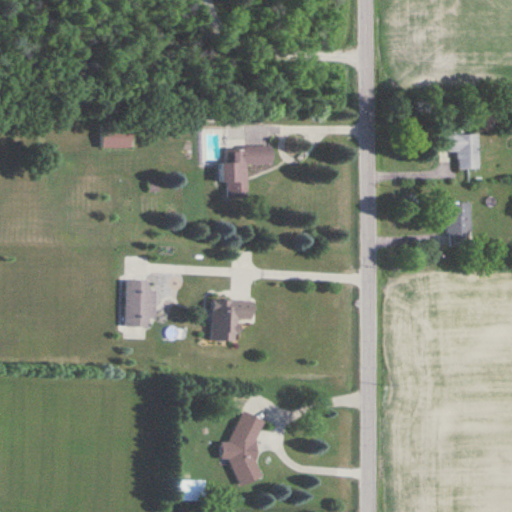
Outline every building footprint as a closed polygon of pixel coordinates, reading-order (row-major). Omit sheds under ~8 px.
[(131,148),(131,128),(101,128),(101,148),(131,148)] [(438,135),(438,152),(458,152),(458,170),(478,170),(478,135),(438,135)] [(246,165),(272,164),(271,146),(222,147),(223,198),(247,198),(246,165)] [(446,247),(470,246),(469,203),(445,203),(446,247)] [(153,280),(125,280),(125,326),(153,326),(153,280)] [(210,340),(236,341),(237,319),(252,319),(253,301),(212,299),(210,340)] [(229,443),(224,441),(218,456),(234,462),(229,477),(245,483),(269,422),(241,411),(229,443)]
